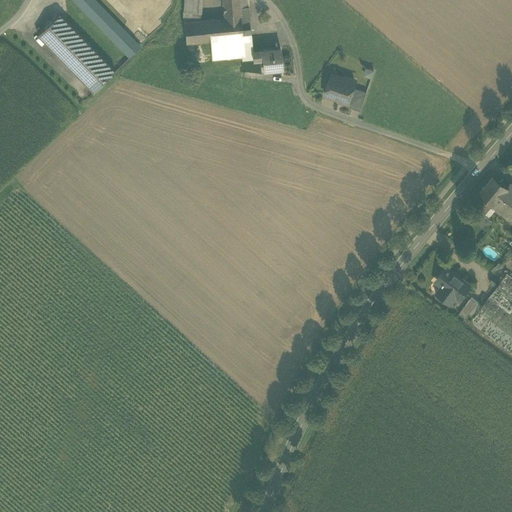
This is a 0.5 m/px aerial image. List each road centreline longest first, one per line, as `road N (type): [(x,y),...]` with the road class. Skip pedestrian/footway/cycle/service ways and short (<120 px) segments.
road 1 (tertiary): [(264,511),(339,352),(479,169)]
road 2 (unclassified): [(479,169),(323,114),(305,100),(291,39),(265,0)]
